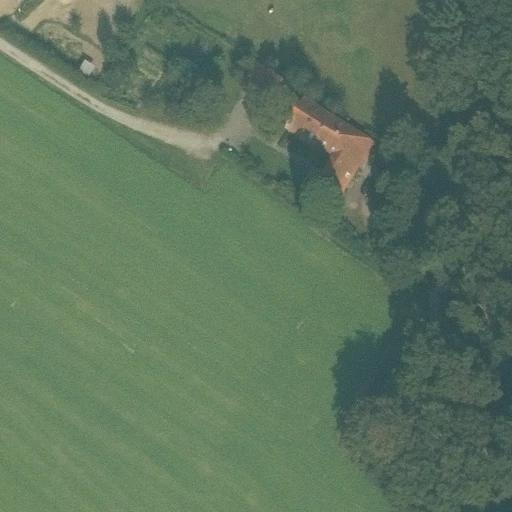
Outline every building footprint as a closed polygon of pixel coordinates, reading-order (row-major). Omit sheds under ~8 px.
[(242,93),(266,108),(280,83),(257,69),(242,93)] [(302,194),(332,213),(361,164),(363,166),(374,149),(304,108),(288,134),(335,163),(324,181),(314,174),(302,194)] [(444,207),(451,209),(455,199),(436,192),(433,202),(444,207)] [(444,207),(433,202),(430,211),(441,215),(444,207)] [(414,246),(428,251),(441,215),(430,211),(424,227),(422,226),(414,246)]
